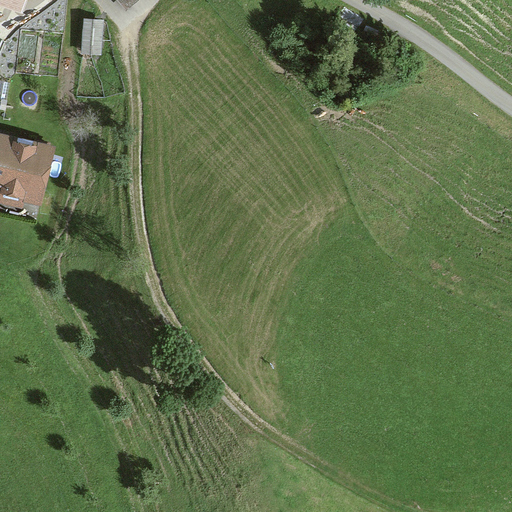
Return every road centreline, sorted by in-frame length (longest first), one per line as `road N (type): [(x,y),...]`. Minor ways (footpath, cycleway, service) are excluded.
road 1 (track): [(405,511),(268,438),(202,370),(152,295),(136,210),(129,33)]
road 2 (track): [(0,246),(25,273),(97,402),(138,511)]
road 3 (unclassified): [(352,0),(511,106)]
